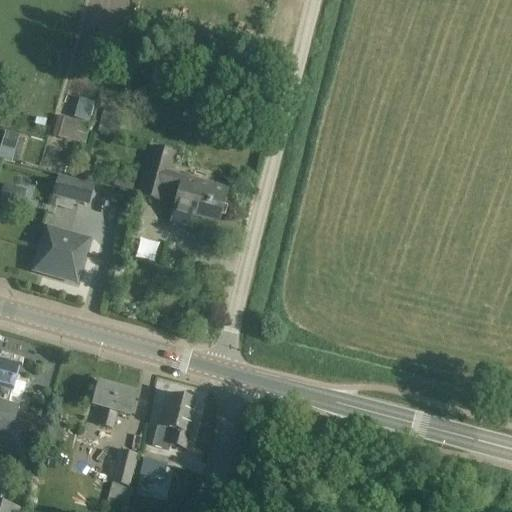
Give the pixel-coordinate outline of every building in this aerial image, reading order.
[(89,123),(94,104),(79,100),(74,119),(89,123)] [(79,147),(85,125),(59,118),(53,140),(79,147)] [(1,145),(0,149),(0,157),(12,161),(12,160),(19,162),(25,141),(18,139),(18,137),(4,133),(1,145)] [(188,221),(190,216),(218,224),(227,191),(168,175),(174,155),(154,150),(141,196),(161,201),(162,195),(179,199),(174,217),(188,221)] [(93,187),(59,178),(54,198),(88,206),(93,187)] [(15,188),(3,185),(0,196),(0,204),(9,207),(15,188)] [(76,288),(89,242),(46,230),(33,276),(76,288)] [(135,258),(155,263),(160,244),(141,238),(135,258)] [(9,404),(12,392),(13,393),(19,370),(0,364),(0,433),(11,436),(19,407),(9,404)] [(136,394),(99,384),(93,407),(103,410),(99,426),(114,430),(118,414),(130,417),(136,394)] [(185,448),(197,403),(185,400),(184,398),(177,396),(175,397),(175,398),(171,397),(163,426),(159,425),(153,446),(170,450),(172,444),(185,448)] [(121,452),(113,485),(107,510),(115,511),(126,511),(139,464),(135,463),(137,456),(121,452)] [(169,465),(146,460),(142,475),(165,481),(169,465)]
